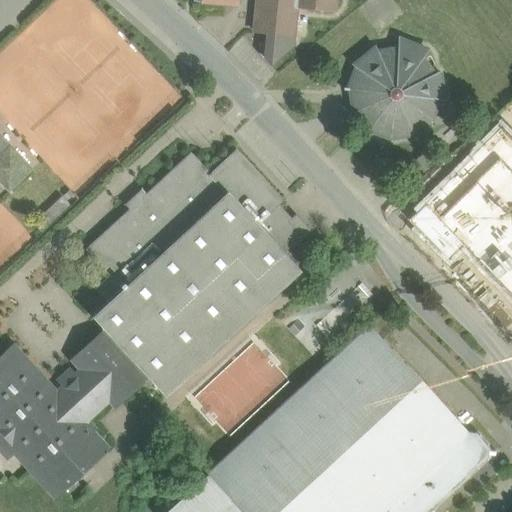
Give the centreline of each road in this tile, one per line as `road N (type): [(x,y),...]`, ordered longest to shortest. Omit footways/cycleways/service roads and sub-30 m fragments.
road 1 (residential): [(143,0),(259,107),(383,244)]
road 2 (residential): [(383,244),(411,299),(483,369),(510,379)]
road 3 (residential): [(510,379),(482,336),(383,244)]
